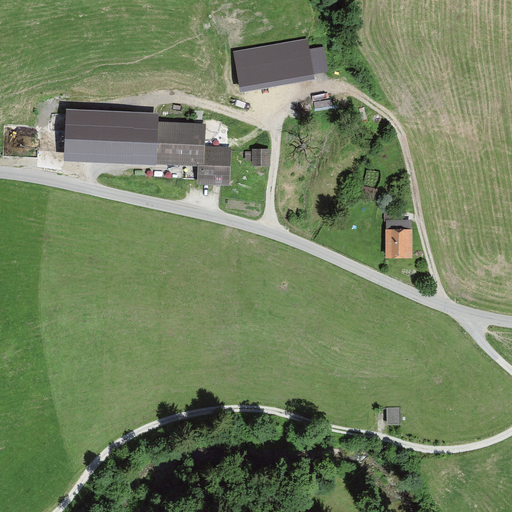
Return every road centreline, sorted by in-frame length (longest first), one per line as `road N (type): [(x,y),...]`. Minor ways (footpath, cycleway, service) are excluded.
road 1 (unclassified): [(511,322),(436,303),(271,230),(0,172)]
road 2 (track): [(56,511),(131,434),(211,409),(269,409),(441,448),(511,431)]
road 3 (track): [(443,305),(405,145),(389,116),(355,91),(309,91),(276,125),(271,230)]
